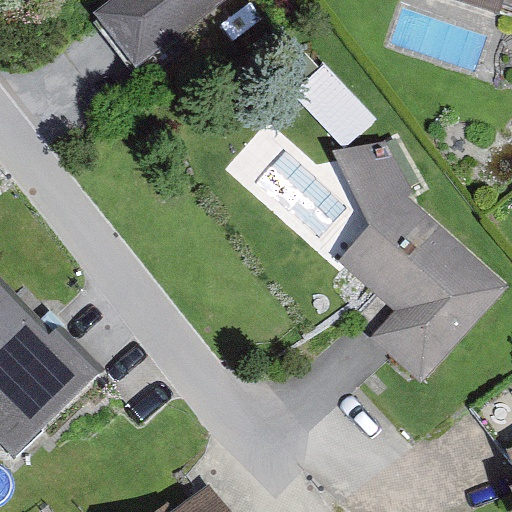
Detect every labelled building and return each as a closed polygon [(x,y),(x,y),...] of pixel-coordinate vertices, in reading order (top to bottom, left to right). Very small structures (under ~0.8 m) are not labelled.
[(107,0),(85,16),(126,73),(226,0),(107,0)] [(511,0),(428,0),(511,23),(511,0)] [(382,324),(359,348),(404,392),(494,300),(407,216),(381,152),(323,176),(351,219),(313,257),(382,324)] [(32,343),(0,310),(0,453),(7,460),(87,382),(43,337),(32,343)] [(511,511),(511,455),(487,464),(502,511),(511,511)] [(210,511),(199,498),(180,511),(210,511)]
